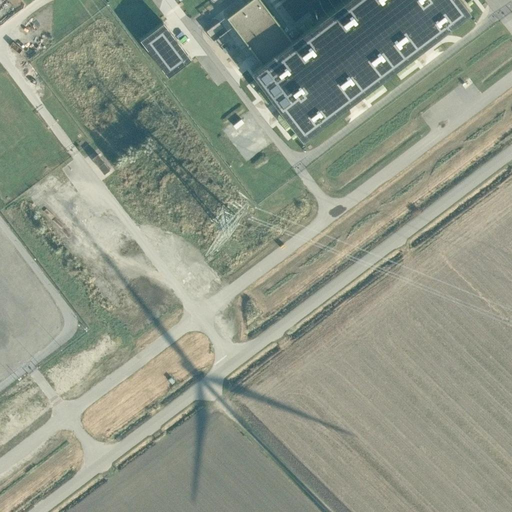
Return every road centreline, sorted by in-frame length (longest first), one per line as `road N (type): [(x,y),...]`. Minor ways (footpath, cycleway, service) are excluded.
road 1 (unclassified): [(39,511),(511,147)]
road 2 (track): [(330,511),(206,385)]
